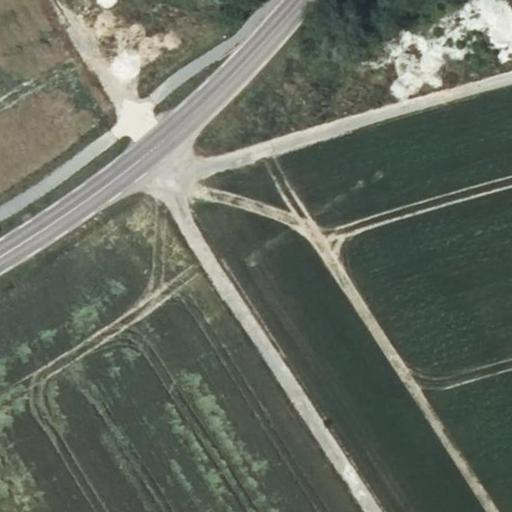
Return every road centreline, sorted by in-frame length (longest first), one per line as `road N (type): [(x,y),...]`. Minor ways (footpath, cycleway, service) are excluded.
road 1 (track): [(377,511),(145,156)]
road 2 (secondary): [(299,0),(145,156),(0,257)]
road 3 (track): [(145,156),(210,162),(511,75)]
